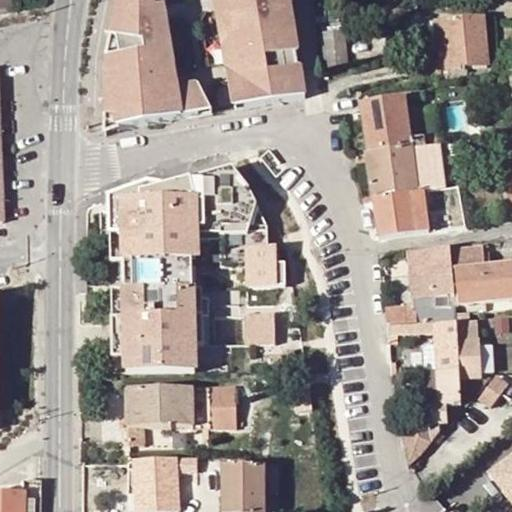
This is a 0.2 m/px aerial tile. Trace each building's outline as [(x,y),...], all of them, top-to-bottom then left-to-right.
[(0,0),(0,10),(41,5),(40,0),(0,0)] [(119,0),(109,51),(107,135),(118,131),(118,129),(200,117),(198,105),(205,100),(200,87),(177,91),(168,93),(159,24),(137,28),(135,16),(157,13),(154,0),(119,0)] [(219,0),(237,112),(246,111),(242,81),(263,77),(260,62),(239,65),(231,13),(253,10),(251,0),(219,0)] [(289,0),(251,0),(253,10),(231,13),(239,65),(260,62),(263,77),(242,81),(246,111),(307,102),(289,0)] [(159,24),(157,13),(135,16),(137,28),(159,24)] [(445,23),(446,42),(447,52),(450,82),(471,79),(470,69),(490,67),(485,18),(445,23)] [(168,93),(177,91),(166,23),(159,24),(168,93)] [(346,32),(325,35),(328,68),(348,66),(346,32)] [(447,52),(446,42),(437,43),(438,53),(447,52)] [(214,116),(205,100),(198,105),(200,117),(214,116)] [(361,107),(368,157),(413,150),(407,101),(361,107)] [(486,123),(488,140),(511,136),(510,121),(486,123)] [(424,138),(425,149),(439,147),(438,137),(424,138)] [(446,191),(440,147),(439,147),(425,149),(413,150),(414,158),(434,157),(439,192),(446,191)] [(373,195),(374,200),(431,193),(439,192),(434,157),(414,158),(413,150),(368,157),(373,195)] [(233,184),(241,182),(234,171),(230,172),(233,184)] [(124,361),(124,375),(194,374),(194,348),(204,348),(203,290),(194,291),(193,232),(193,220),(221,219),(222,231),(222,270),(250,270),(251,290),(287,289),(287,266),(279,267),(279,249),(270,250),(265,250),(264,230),(270,230),(269,228),(252,228),(258,207),(251,193),(241,182),(233,184),(230,172),(180,186),(166,190),(151,186),(110,201),(110,237),(124,237),(124,265),(125,292),(111,292),(111,360),(124,361)] [(431,193),(374,200),(380,241),(425,234),(422,214),(433,212),(431,193)] [(252,228),(269,228),(258,207),(252,228)] [(422,214),(425,234),(435,233),(433,212),(422,214)] [(193,220),(193,232),(222,231),(221,219),(193,220)] [(124,237),(110,237),(110,265),(124,265),(124,237)] [(456,315),(449,249),(409,254),(415,314),(387,316),(389,328),(394,328),(412,327),(456,324),(456,315)] [(511,302),(511,262),(501,263),(501,268),(490,269),(489,249),(454,252),(458,307),(511,302)] [(276,316),(249,316),(249,346),(277,346),(276,316)] [(458,373),(457,342),(456,326),(456,324),(412,327),(412,336),(436,335),(436,374),(458,373)] [(457,342),(479,342),(478,325),(456,326),(457,342)] [(479,342),(457,342),(458,373),(459,383),(481,382),(479,342)] [(459,408),(459,383),(458,373),(436,374),(424,374),(425,407),(426,428),(417,430),(402,437),(408,471),(418,461),(439,434),(439,427),(447,426),(448,408),(459,408)] [(502,396),(508,388),(496,379),(479,401),(491,410),(502,396)] [(511,391),(508,388),(502,396),(511,402),(511,391)] [(238,390),(129,392),(130,431),(146,430),(194,430),(194,432),(238,432),(238,390)] [(305,391),(297,391),(298,409),(306,408),(305,391)] [(415,412),(417,430),(426,428),(425,407),(420,407),(415,412)] [(146,430),(130,431),(130,448),(147,448),(146,430)] [(511,505),(511,460),(490,476),(511,505)] [(201,463),(200,476),(224,476),(224,469),(224,462),(201,463)] [(200,476),(201,463),(179,463),(180,477),(200,476)] [(265,511),(266,469),(224,469),(224,476),(223,511),(265,511)] [(0,511),(24,511),(24,502),(33,502),(39,502),(40,482),(22,482),(22,494),(0,493),(0,511)] [(32,511),(33,502),(24,502),(24,511),(32,511)]
